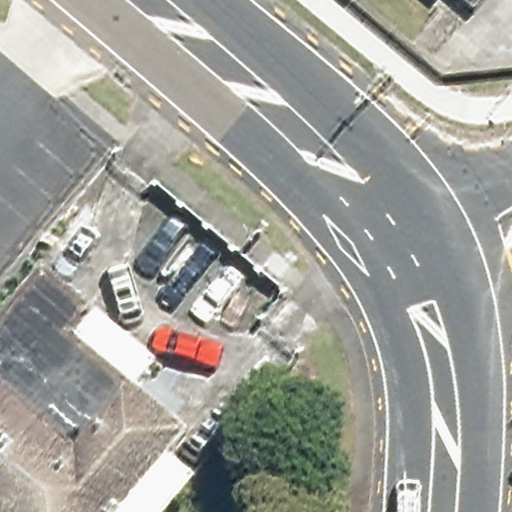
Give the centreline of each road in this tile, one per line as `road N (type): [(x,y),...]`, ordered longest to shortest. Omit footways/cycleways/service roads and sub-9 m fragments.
road 1 (secondary): [(145,0),(345,176),(408,260)]
road 2 (secondary): [(408,260),(433,387),(434,511)]
